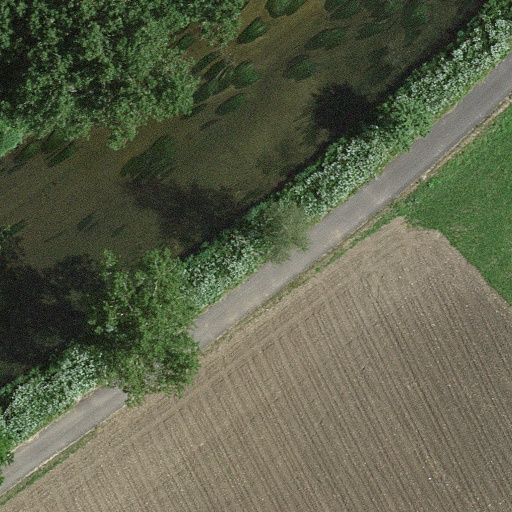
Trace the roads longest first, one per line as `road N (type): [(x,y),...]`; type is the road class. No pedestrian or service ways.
road 1 (track): [(511,73),(428,155),(0,479)]
road 2 (track): [(118,0),(0,103)]
